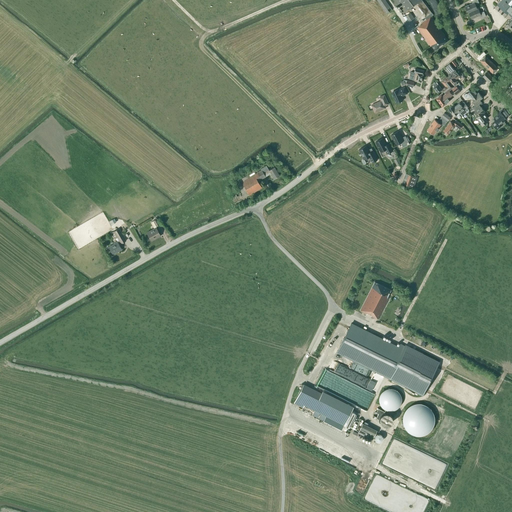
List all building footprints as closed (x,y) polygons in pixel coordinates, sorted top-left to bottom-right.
[(376,0),(386,14),(392,10),(385,0),(376,0)] [(421,0),(393,0),(404,13),(416,4),(424,14),(424,13),(426,16),(425,18),(426,20),(421,24),(421,25),(417,28),(431,46),(431,45),(435,51),(448,41),(444,36),(445,35),(431,17),(433,15),(421,0)] [(468,13),(469,13),(477,9),(475,5),(479,3),(477,0),(472,0),(471,1),(473,3),(465,7),(468,13)] [(511,0),(501,0),(497,5),(508,14),(509,14),(511,16),(511,17),(505,25),(510,29),(511,25),(511,0)] [(480,13),(478,8),(477,9),(469,13),(472,19),(479,16),(480,18),(486,16),(484,11),(480,13)] [(405,16),(409,21),(414,18),(410,13),(405,16)] [(480,61),(493,74),(498,68),(485,56),(480,61)] [(450,73),(451,72),(452,74),(456,80),(460,77),(450,63),(445,67),(450,73)] [(415,68),(414,72),(411,72),(410,76),(413,76),(412,80),(415,81),(421,83),(423,75),(424,71),(415,68)] [(487,72),(482,76),(489,83),(494,78),(487,72)] [(456,82),(458,81),(456,80),(452,74),(447,77),(454,87),(457,84),(456,82)] [(454,87),(447,77),(442,81),(445,86),(442,89),(443,89),(446,94),(442,97),(441,95),(436,99),(442,107),(446,104),(450,101),(448,99),(453,95),(449,91),(454,87)] [(438,93),(443,89),(442,89),(437,83),(437,82),(434,84),(434,85),(433,86),(434,87),(433,88),(438,93)] [(460,92),(456,86),(452,90),(456,95),(460,92)] [(405,87),(398,90),(398,89),(391,92),(396,103),(403,100),(401,96),(407,94),(405,87)] [(477,94),(477,93),(474,88),(465,95),(466,97),(468,96),(471,100),(471,99),(472,98),(477,94)] [(474,101),(473,102),(475,105),(472,107),(473,109),(474,109),(476,107),(479,104),(482,102),(480,100),(483,98),(479,92),(477,93),(477,94),(472,98),(474,101)] [(379,97),(381,101),(371,105),(375,113),(386,108),(384,104),(388,103),(384,95),(379,97)] [(460,114),(462,115),(468,110),(467,109),(468,108),(464,102),(461,104),(460,102),(455,106),(459,112),(460,113),(459,114),(460,114)] [(474,112),(478,117),(484,113),(485,112),(481,107),(479,104),(476,107),(474,109),(475,111),(474,112)] [(455,106),(454,105),(449,109),(455,117),(457,116),(456,114),(459,112),(455,106)] [(499,115),(503,120),(511,113),(511,112),(507,106),(503,110),(503,109),(497,113),(499,115)] [(441,124),(444,127),(451,118),(444,113),(442,117),(438,122),(435,120),(427,130),(434,134),(441,124)] [(488,118),(484,113),(478,117),(477,118),(477,117),(476,118),(481,123),(480,123),(482,126),(488,122),(486,120),(488,118)] [(497,130),(500,127),(499,125),(505,121),(504,121),(503,120),(499,115),(494,119),(495,121),(492,123),(497,130)] [(455,126),(460,129),(462,125),(456,121),(454,124),(451,121),(443,131),(448,135),(455,126)] [(398,131),(391,135),(396,145),(401,143),(403,147),(409,144),(406,137),(402,139),(398,131)] [(387,154),(393,151),(389,143),(386,145),(383,138),(375,142),(381,152),(385,150),(387,154)] [(372,163),(377,160),(373,151),(369,152),(366,146),(359,149),(364,160),(369,157),(372,163)] [(266,166),(261,169),(261,170),(257,172),(255,169),(253,170),(253,169),(247,173),(248,174),(241,178),(243,181),(241,182),(249,195),(262,188),(258,181),(265,177),(265,175),(270,172),(273,178),(279,175),(274,167),(268,170),(266,166)] [(413,176),(409,175),(405,174),(404,179),(406,180),(404,185),(409,187),(411,181),(413,176)] [(156,228),(157,227),(156,226),(160,224),(156,219),(153,221),(151,222),(154,229),(147,233),(151,241),(160,236),(156,228)] [(126,241),(119,228),(111,233),(114,239),(117,237),(119,241),(117,242),(117,241),(114,244),(109,247),(110,249),(113,254),(118,251),(118,252),(122,250),(118,244),(120,243),(121,244),(126,241)] [(374,282),(359,311),(366,314),(367,313),(371,314),(370,316),(377,320),(378,319),(386,302),(388,298),(386,297),(390,290),(376,283),(374,282)] [(341,347),(393,374),(405,352),(381,340),(385,331),(372,325),(369,332),(375,335),(375,337),(352,325),(341,347)] [(328,394),(326,398),(302,386),(294,402),(303,407),(304,405),(346,426),(355,408),(328,394)] [(391,389),(390,389),(388,389),(386,389),(384,390),(383,391),(382,392),(381,394),(380,396),(379,397),(379,399),(379,401),(380,403),(381,404),(382,406),(383,407),(384,408),(386,409),(388,409),(390,410),(391,409),(393,409),(395,408),(396,407),(398,406),(399,404),(399,403),(400,401),(400,399),(400,397),(399,396),(399,394),(398,392),(396,391),(395,390),(393,389),(391,389)] [(421,404),(418,404),(415,404),(413,405),(410,406),(408,407),(406,409),(405,411),(404,414),(403,417),(403,419),(403,422),(404,425),(405,427),(406,429),(408,431),(410,433),(413,434),(415,435),(418,435),(421,435),(424,434),(426,433),(428,431),(430,429),(432,427),(433,425),(434,422),(434,419),(434,417),(433,414),(432,411),(430,409),(428,407),(426,406),(424,405),(421,404)] [(392,420),(392,419),(392,418),(392,417),(391,416),(391,415),(390,414),(389,414),(388,413),(387,413),(386,413),(385,413),(383,413),(382,414),(381,415),(380,416),(380,417),(379,418),(379,419),(379,420),(380,421),(380,422),(381,423),(382,424),(382,425),(383,425),(385,425),(386,425),(387,425),(388,425),(389,425),(390,424),(391,423),(391,422),(392,421),(392,420)] [(377,430),(362,423),(358,433),(372,440),(377,430)] [(307,434),(304,440),(311,443),(314,438),(307,434)] [(383,439),(383,438),(383,437),(382,437),(382,436),(382,435),(381,435),(381,434),(380,434),(379,434),(378,434),(377,434),(376,434),(376,435),(375,435),(375,436),(375,437),(374,437),(374,438),(374,439),(375,439),(375,440),(375,441),(376,441),(376,442),(377,442),(378,442),(379,442),(380,442),(381,442),(381,441),(382,441),(382,440),(383,439)]
